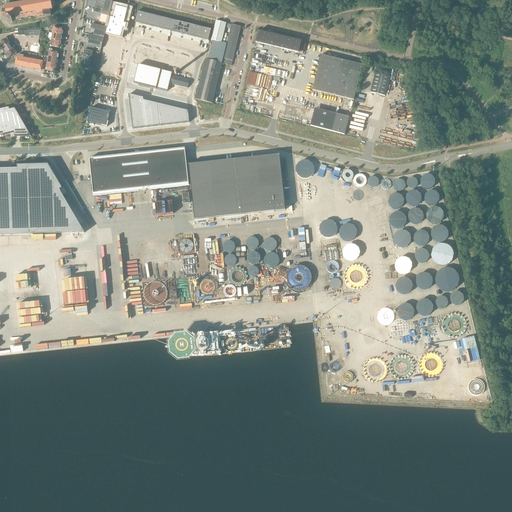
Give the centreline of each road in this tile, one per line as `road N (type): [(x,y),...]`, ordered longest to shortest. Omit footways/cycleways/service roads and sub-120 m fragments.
road 1 (tertiary): [(224,130),(383,168),(511,145)]
road 2 (residential): [(195,132),(190,94),(200,54),(134,36),(122,88),(126,139)]
road 3 (unclassified): [(224,130),(249,22),(156,0)]
road 4 (tertiary): [(0,151),(126,139)]
